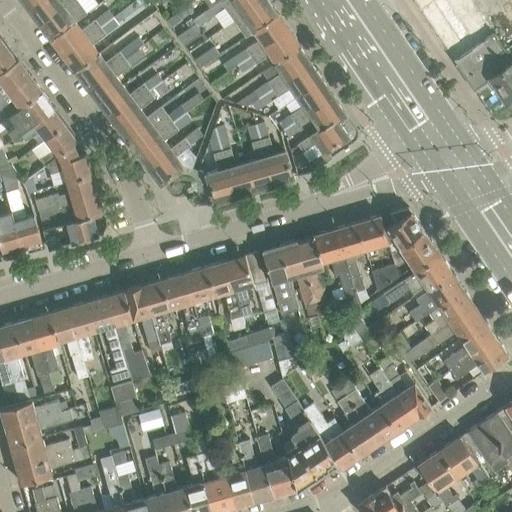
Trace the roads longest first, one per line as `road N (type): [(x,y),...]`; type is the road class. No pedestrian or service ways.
road 1 (unclassified): [(153,254),(441,167)]
road 2 (residential): [(153,254),(134,191),(0,7)]
road 3 (residential): [(331,497),(511,379)]
road 4 (secondary): [(318,0),(441,167)]
road 5 (secondary): [(473,159),(359,0)]
road 6 (unclassified): [(0,297),(153,254)]
road 7 (secondary): [(441,167),(511,273)]
